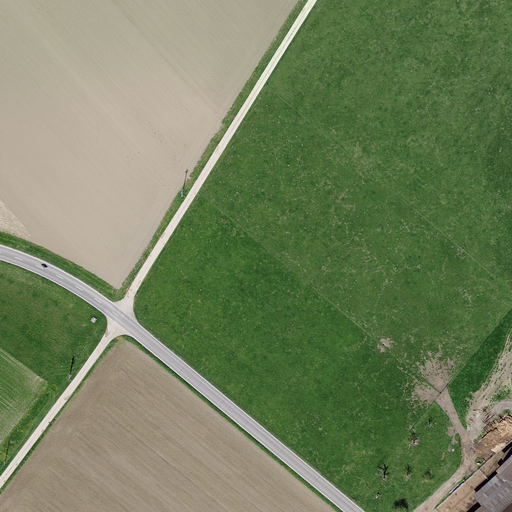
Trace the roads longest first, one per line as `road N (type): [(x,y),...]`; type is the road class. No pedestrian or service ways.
road 1 (tertiary): [(0,252),(100,302),(355,511)]
road 2 (track): [(120,317),(313,0)]
road 3 (track): [(120,317),(0,480)]
